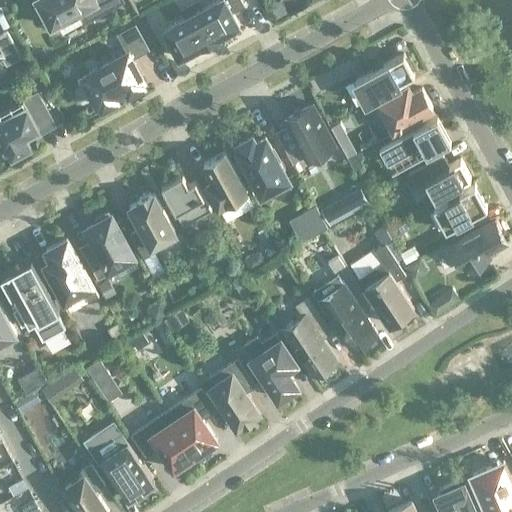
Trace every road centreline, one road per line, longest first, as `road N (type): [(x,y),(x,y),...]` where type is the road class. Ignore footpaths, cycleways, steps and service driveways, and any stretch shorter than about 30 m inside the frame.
road 1 (residential): [(0,210),(381,0)]
road 2 (residential): [(511,280),(166,511)]
road 3 (residential): [(281,511),(511,411)]
road 4 (residential): [(406,0),(511,192)]
